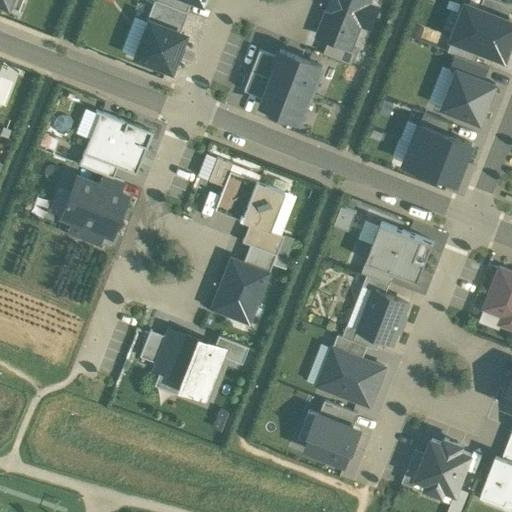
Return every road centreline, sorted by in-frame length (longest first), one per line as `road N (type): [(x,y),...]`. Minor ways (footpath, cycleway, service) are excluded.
road 1 (residential): [(471,221),(188,113)]
road 2 (residential): [(124,279),(187,304),(211,240),(148,216)]
road 3 (residential): [(188,113),(0,41)]
road 4 (residential): [(404,390),(464,414),(486,359),(426,336)]
road 5 (residential): [(426,336),(471,221)]
road 6 (residential): [(188,113),(233,0)]
